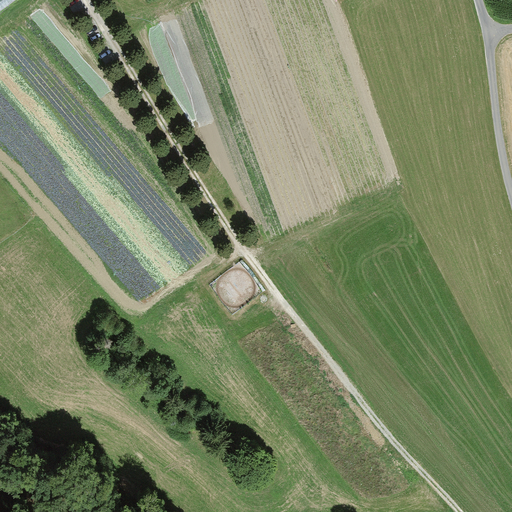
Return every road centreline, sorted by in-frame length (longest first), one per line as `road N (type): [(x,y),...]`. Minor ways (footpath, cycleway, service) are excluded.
road 1 (track): [(458,511),(247,258),(84,0)]
road 2 (residential): [(488,31),(511,194)]
